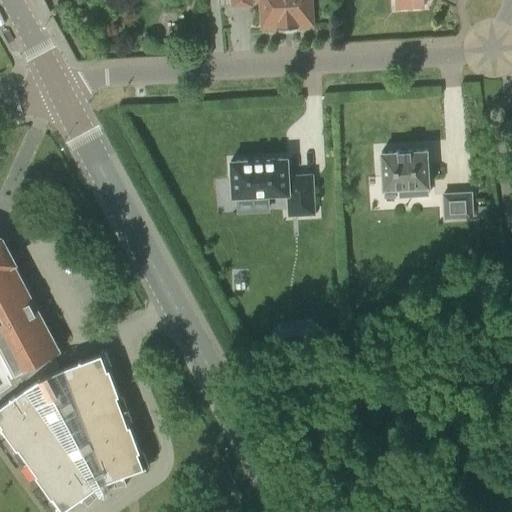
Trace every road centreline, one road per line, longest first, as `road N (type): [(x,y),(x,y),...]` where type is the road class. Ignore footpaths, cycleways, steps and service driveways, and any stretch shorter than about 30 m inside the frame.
road 1 (residential): [(54,84),(498,52),(511,0)]
road 2 (residential): [(0,211),(23,230),(82,348),(175,308)]
road 3 (tertiary): [(175,308),(54,84)]
road 4 (tertiary): [(284,511),(175,308)]
road 5 (unknown): [(511,77),(501,109),(511,280)]
road 6 (track): [(386,511),(269,484)]
